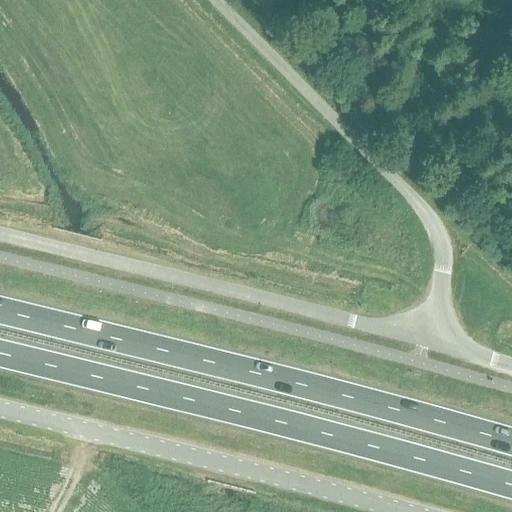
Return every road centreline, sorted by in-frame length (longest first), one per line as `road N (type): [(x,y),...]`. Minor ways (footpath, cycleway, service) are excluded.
road 1 (trunk): [(0,362),(511,491)]
road 2 (trunk): [(511,437),(0,312)]
road 3 (unclassified): [(424,338),(0,231)]
road 4 (unclassified): [(215,0),(436,224),(440,280),(424,338)]
road 5 (unclassified): [(0,417),(392,511)]
